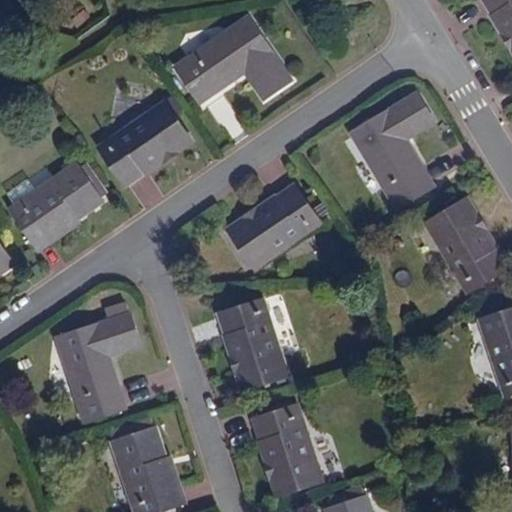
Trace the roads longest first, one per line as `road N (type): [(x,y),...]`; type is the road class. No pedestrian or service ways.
road 1 (residential): [(420,36),(141,236)]
road 2 (residential): [(224,511),(141,236)]
road 3 (residential): [(420,36),(511,187)]
road 4 (residential): [(141,236),(0,333)]
